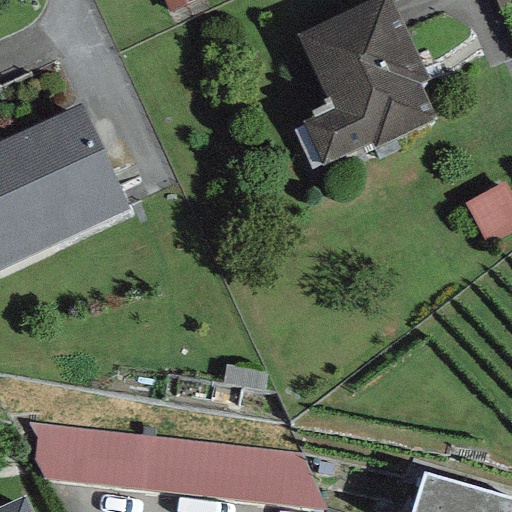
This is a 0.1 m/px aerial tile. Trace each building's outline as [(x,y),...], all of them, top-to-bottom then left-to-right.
[(511,9),(511,0),(492,0),(500,15),(511,9)] [(425,87),(386,4),(297,45),(331,118),(303,131),(322,171),(371,149),(372,155),(432,127),(415,91),(425,87)] [(80,114),(0,150),(0,274),(127,217),(80,114)] [(511,200),(478,213),(491,252),(511,244),(511,200)] [(302,455),(28,423),(48,482),(325,509),(302,455)] [(511,511),(511,508),(423,483),(414,511),(511,511)]
